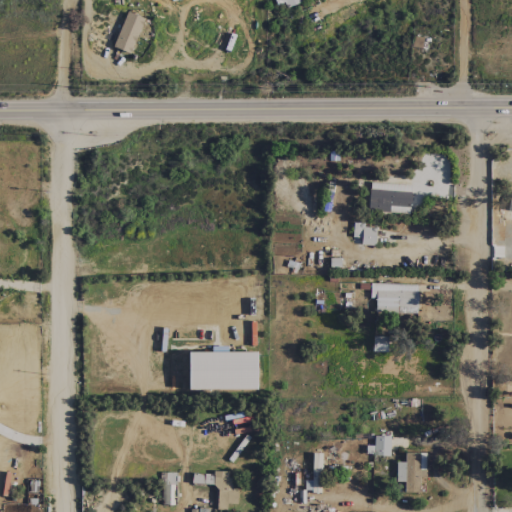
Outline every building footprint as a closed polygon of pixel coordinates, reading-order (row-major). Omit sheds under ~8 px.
[(114,48),(132,53),(141,17),(124,12),(114,48)] [(368,211),(408,213),(409,191),(393,191),(394,184),(369,183),(368,211)] [(360,245),(374,246),(375,228),(363,227),(364,223),(353,222),(352,237),(361,238),(360,245)] [(375,313),(416,314),(417,285),(370,284),(369,298),(375,298),(375,313)] [(372,352),(387,352),(387,337),(372,337),(372,352)] [(255,351),(187,352),(187,390),(256,389),(255,351)] [(389,456),(389,437),(373,436),(373,456),(389,456)] [(418,492),(419,477),(425,477),(425,453),(404,453),(404,462),(396,462),(395,482),(403,482),(403,492),(418,492)] [(320,492),(321,454),(312,454),(311,482),(305,482),(305,491),(320,492)] [(175,473),(162,473),(161,504),(174,505),(175,473)]
